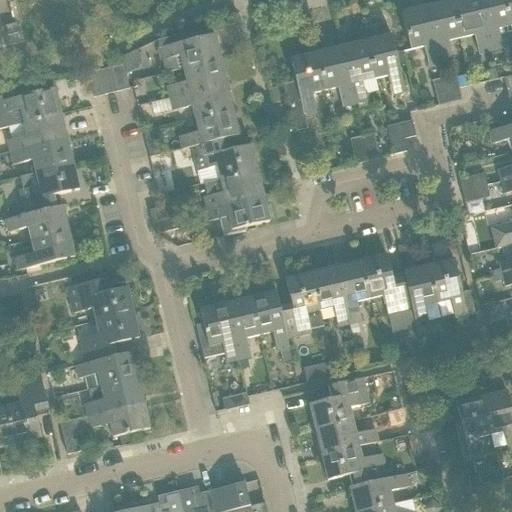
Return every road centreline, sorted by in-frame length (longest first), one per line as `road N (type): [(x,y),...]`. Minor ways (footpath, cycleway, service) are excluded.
road 1 (residential): [(313,237),(450,203),(438,158)]
road 2 (residential): [(203,455),(164,273)]
road 3 (residential): [(164,273),(142,251),(105,107)]
road 4 (residential): [(313,237),(331,184),(438,158)]
road 5 (residential): [(164,273),(313,237)]
road 6 (residential): [(82,484),(203,455)]
road 7 (residential): [(203,455),(244,446),(266,463),(278,511)]
